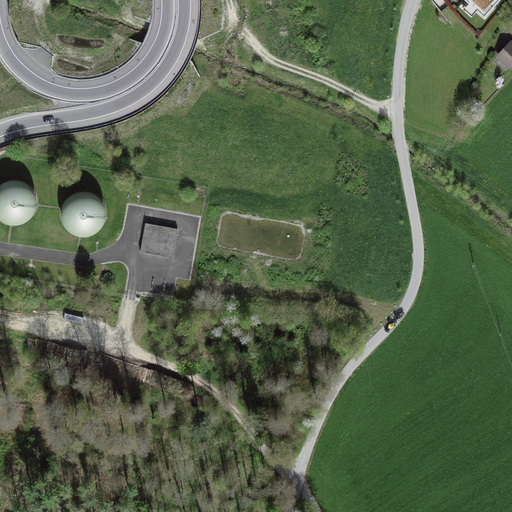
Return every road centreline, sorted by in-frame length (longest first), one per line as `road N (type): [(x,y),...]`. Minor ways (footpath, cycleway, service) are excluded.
road 1 (residential): [(412,0),(396,115),(418,240),(416,276),(407,302),(321,406),(286,511)]
road 2 (track): [(310,511),(220,401),(157,362),(0,318)]
road 3 (motorway): [(0,130),(113,108),(144,91),(176,50),(184,0)]
road 4 (motorway): [(165,0),(152,57),(100,92),(39,86),(0,43)]
road 5 (track): [(229,0),(235,23),(269,59),(396,115)]
